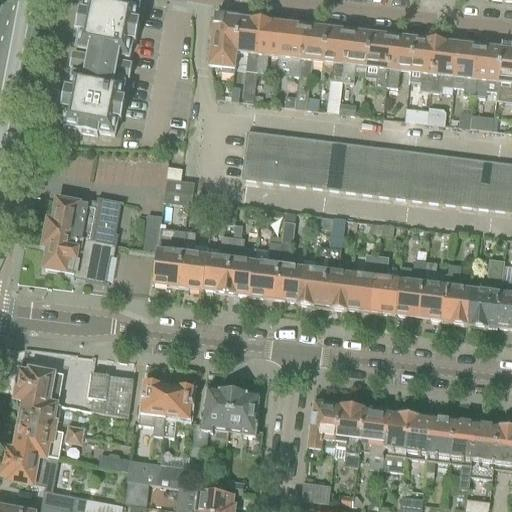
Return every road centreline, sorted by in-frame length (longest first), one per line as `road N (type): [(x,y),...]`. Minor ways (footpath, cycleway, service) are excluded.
road 1 (tertiary): [(294,355),(0,316)]
road 2 (residential): [(229,0),(511,32)]
road 3 (tertiary): [(511,384),(294,355)]
road 4 (residential): [(274,511),(294,355)]
road 5 (secondary): [(24,0),(0,124)]
